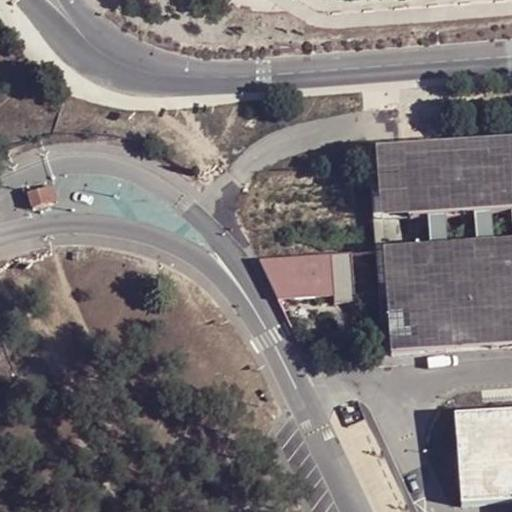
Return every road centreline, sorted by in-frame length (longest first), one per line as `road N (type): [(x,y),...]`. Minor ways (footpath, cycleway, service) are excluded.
road 1 (unclassified): [(232,272),(188,207),(127,169),(58,164),(0,186)]
road 2 (unclassified): [(232,272),(352,511)]
road 3 (unclassified): [(0,239),(83,224),(232,272)]
